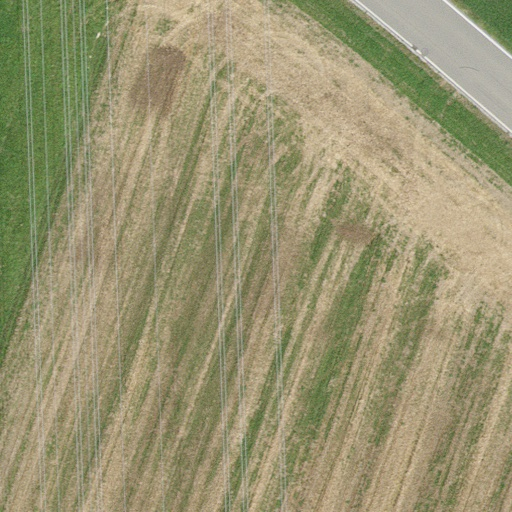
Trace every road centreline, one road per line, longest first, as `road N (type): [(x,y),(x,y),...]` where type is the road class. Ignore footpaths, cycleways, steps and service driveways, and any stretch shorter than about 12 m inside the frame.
road 1 (motorway): [(511,351),(413,511)]
road 2 (tertiary): [(511,92),(398,0)]
